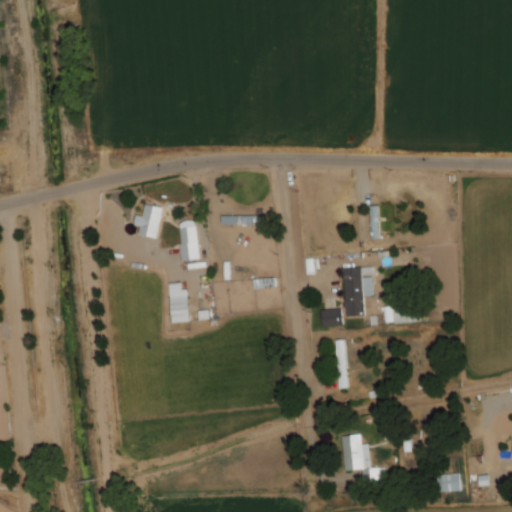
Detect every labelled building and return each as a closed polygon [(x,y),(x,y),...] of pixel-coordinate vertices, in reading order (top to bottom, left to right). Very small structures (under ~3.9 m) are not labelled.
[(147,203),(165,208),(159,237),(142,234),(144,226),(136,225),(139,214),(144,215),(147,203)] [(372,206),(381,205),(381,218),(386,218),(387,221),(382,221),(383,237),(374,238),(372,206)] [(224,216),(224,224),(264,223),(264,208),(259,208),(259,215),(224,216)] [(182,261),(200,260),(198,221),(180,222),(182,261)] [(346,269),(376,267),(376,273),(365,274),(365,278),(374,277),(375,293),(365,294),(366,315),(349,316),(349,308),(346,308),(346,302),(348,302),(346,269)] [(190,296),(172,297),(173,323),(191,322),(190,296)] [(388,308),(388,323),(413,323),(413,308),(388,308)] [(323,309),(323,326),(344,326),(344,309),(323,309)] [(338,340),(347,339),(351,387),(341,388),(338,340)] [(344,437),(363,435),(364,445),(370,445),(372,467),(389,466),(390,481),(366,483),(365,470),(347,471),(344,437)] [(440,492),(461,491),(461,474),(439,475),(440,492)]
